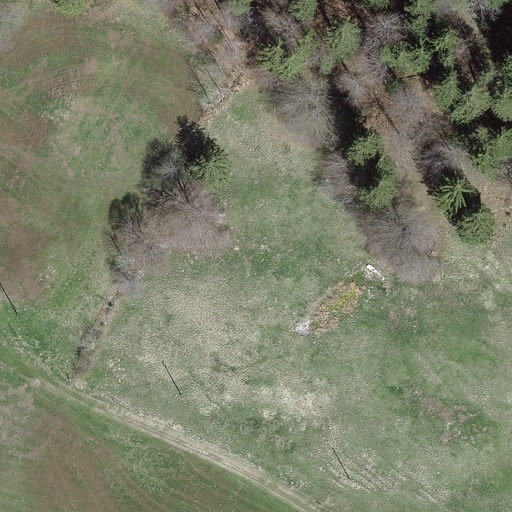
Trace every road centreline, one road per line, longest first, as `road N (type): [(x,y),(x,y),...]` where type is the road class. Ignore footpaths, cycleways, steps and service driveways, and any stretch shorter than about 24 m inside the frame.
road 1 (track): [(312,511),(233,465),(69,394)]
road 2 (track): [(511,503),(426,388),(404,314)]
